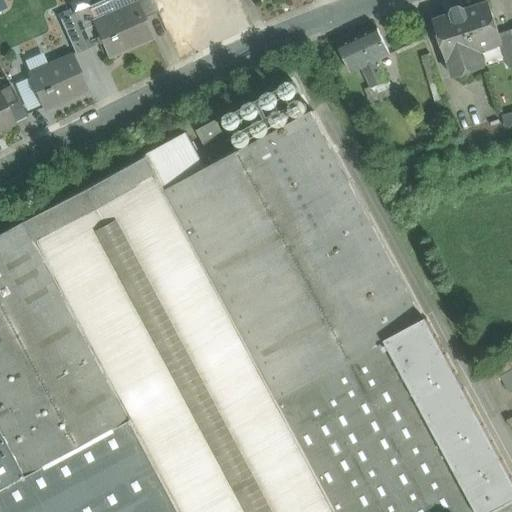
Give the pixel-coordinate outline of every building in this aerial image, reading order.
[(93,22),(134,5),(131,0),(99,0),(85,6),(91,17),(93,22)] [(131,0),(134,5),(137,3),(144,19),(158,13),(152,0),(131,0)] [(169,0),(181,26),(225,6),(222,0),(169,0)] [(466,10),(465,10),(479,52),(501,45),(503,44),(499,34),(489,2),(466,10)] [(93,22),(92,23),(101,43),(108,58),(152,38),(144,19),(137,3),(134,5),(93,22)] [(71,12),(76,23),(91,17),(85,6),(71,12)] [(465,9),(461,6),(453,9),(451,14),(451,15),(434,20),(453,77),(484,67),(479,52),(465,10),(466,10),(465,9)] [(76,23),(71,12),(60,17),(64,29),(76,23)] [(91,17),(76,23),(87,50),(101,43),(92,23),(93,22),(91,17)] [(87,50),(76,23),(64,29),(76,55),(87,50)] [(377,28),(339,48),(351,73),(362,68),(378,60),(390,54),(377,28)] [(511,34),(511,30),(499,34),(503,44),(501,45),(509,69),(511,67),(511,34)] [(24,61),(29,74),(47,67),(41,53),(24,61)] [(29,74),(28,75),(43,110),(88,90),(72,55),(47,67),(29,74)] [(434,57),(420,62),(431,95),(445,91),(434,57)] [(378,60),(362,68),(372,89),(388,81),(378,60)] [(43,110),(28,75),(9,86),(25,119),(43,110)] [(394,91),(388,81),(372,89),(377,100),(394,91)] [(297,94),(298,90),(297,87),(295,84),(293,82),(289,82),(286,83),(283,84),(281,87),(281,91),(282,94),(283,97),(286,98),(290,99),(293,98),(296,96),(297,94)] [(0,90),(0,93),(15,124),(25,119),(9,86),(0,90)] [(279,103),(280,100),(279,97),(277,94),(274,92),(271,92),(268,92),(265,94),(263,97),(263,100),(263,104),(265,106),(268,108),(271,109),(275,108),(277,106),(279,103)] [(0,130),(15,124),(0,93),(0,130)] [(308,112),(308,109),(308,105),(306,102),(303,100),(299,100),(296,100),(293,102),(291,105),(291,109),(291,112),(293,115),(296,117),(300,117),(303,117),(306,115),(308,112)] [(260,114),(261,110),(260,107),(258,104),(256,102),(252,102),(249,103),(246,104),(244,107),(244,111),(244,114),(246,117),(249,118),(252,119),(256,118),(259,116),(260,114)] [(289,122),(290,119),(289,115),(287,112),(284,110),(281,110),(277,111),(274,113),(273,115),(272,119),(273,122),(275,125),(277,127),(281,128),(284,127),(287,125),(289,122)] [(314,111),(236,154),(255,189),(208,214),(202,203),(178,216),(276,399),(426,319),(314,111)] [(242,124),(242,120),(242,117),(240,114),(237,113),(234,112),(230,113),(228,115),(226,117),(225,121),(226,124),(228,127),(231,128),(234,129),(237,128),(240,126),(242,124)] [(270,132),(271,129),(270,125),(268,122),(265,121),(262,120),(258,121),(256,123),(254,126),(253,129),(254,132),(256,135),(259,137),(262,138),(265,137),(268,135),(270,132)] [(216,121),(197,131),(204,145),(224,135),(216,121)] [(252,142),(253,138),(252,135),(250,132),(247,130),(244,130),(240,130),(237,132),(236,135),(235,139),(236,142),(238,145),(240,147),(244,147),(247,147),(250,145),(252,142)] [(207,169),(187,133),(145,156),(178,216),(202,203),(208,214),(255,189),(236,154),(236,153),(207,169)] [(178,216),(145,156),(22,222),(59,293),(127,419),(176,511),(337,511),(334,506),(322,511),(303,476),(314,470),(276,399),(178,216)] [(22,222),(0,233),(0,324),(59,293),(22,222)] [(59,293),(0,324),(0,435),(21,475),(127,419),(59,293)] [(511,479),(426,319),(276,399),(314,470),(334,506),(337,511),(491,511),(511,501),(511,479)] [(511,368),(502,374),(511,391),(511,389),(511,368)] [(176,511),(127,419),(21,475),(40,511),(176,511)] [(40,511),(21,475),(0,435),(0,511),(40,511)] [(322,511),(334,506),(314,470),(303,476),(322,511)]
